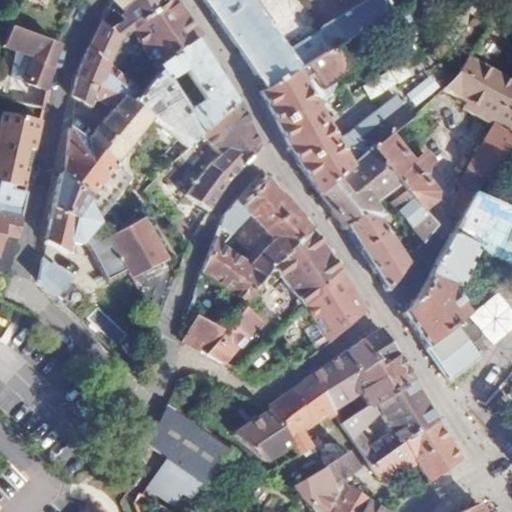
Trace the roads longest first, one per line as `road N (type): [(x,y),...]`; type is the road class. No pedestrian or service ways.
road 1 (residential): [(101,0),(56,111),(24,299),(142,410)]
road 2 (residential): [(163,357),(287,382),(381,313)]
road 3 (residential): [(163,357),(219,215),(274,146)]
road 4 (residential): [(274,146),(381,313)]
road 5 (residential): [(381,313),(489,469)]
road 6 (residential): [(185,0),(274,146)]
road 7 (residential): [(381,313),(439,236),(450,178)]
